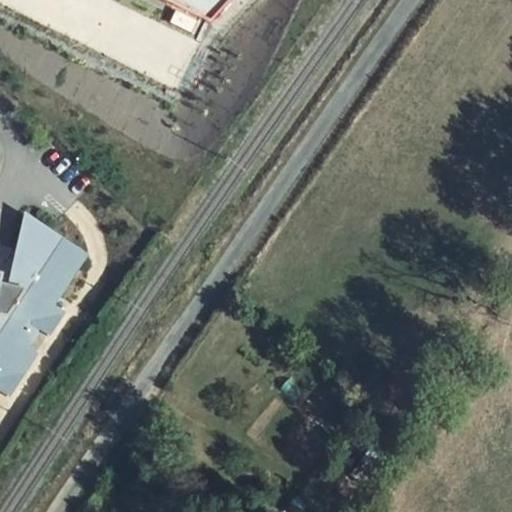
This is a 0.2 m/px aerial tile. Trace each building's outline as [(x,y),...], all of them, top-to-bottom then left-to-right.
[(0,0),(14,6),(15,5),(36,14),(42,0),(56,6),(49,25),(78,37),(89,11),(112,20),(120,0),(0,0)] [(227,0),(167,0),(210,20),(227,0)] [(23,215),(16,246),(33,221),(23,215)] [(84,254),(33,221),(16,246),(7,286),(0,284),(0,390),(7,395),(33,355),(22,347),(35,328),(46,335),(61,312),(50,305),(84,254)] [(339,486),(360,500),(394,452),(373,438),(339,486)]
